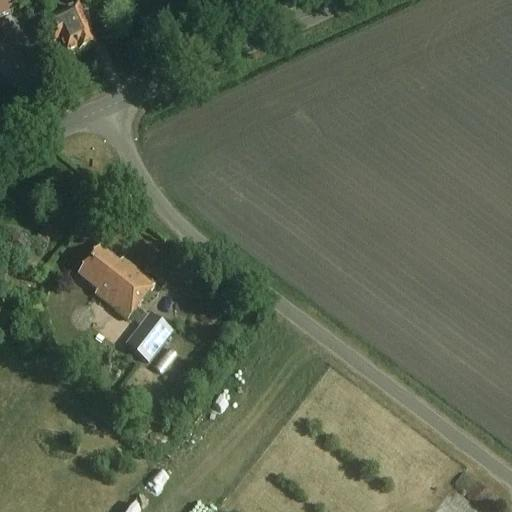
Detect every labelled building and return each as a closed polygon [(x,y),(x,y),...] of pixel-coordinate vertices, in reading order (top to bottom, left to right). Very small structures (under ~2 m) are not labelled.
[(0,0),(0,22),(13,17),(5,0),(0,0)] [(36,11),(57,55),(64,52),(68,61),(95,47),(78,12),(59,22),(55,15),(51,17),(46,6),(36,11)] [(121,263),(118,266),(99,251),(77,278),(97,293),(93,298),(125,324),(153,289),(121,263)] [(149,314),(124,346),(148,364),(172,333),(149,314)] [(265,352),(276,359),(285,347),(274,340),(265,352)]
